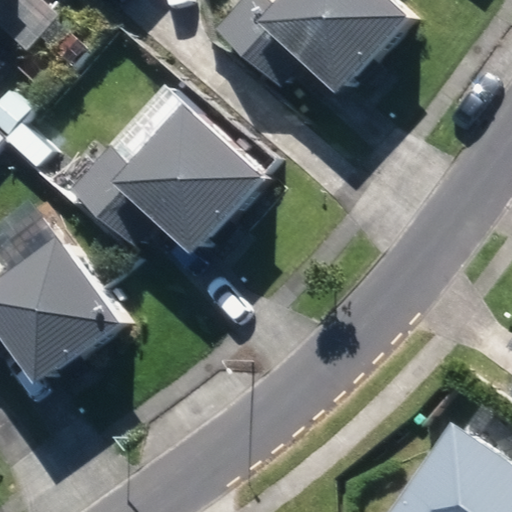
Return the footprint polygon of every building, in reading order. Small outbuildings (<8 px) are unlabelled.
[(0,0),(0,77),(3,74),(0,71),(0,30),(28,0),(0,0)] [(311,75),(354,116),(424,40),(381,0),(312,0),(288,27),(261,1),(225,42),(286,101),(311,75)] [(0,157),(42,112),(23,94),(0,119),(0,157)] [(163,236),(206,277),(278,202),(200,128),(145,186),(118,161),(80,201),(141,259),(163,236)] [(0,368),(16,357),(50,408),(134,349),(73,262),(11,305),(0,290),(0,368)] [(511,511),(511,463),(468,430),(406,511),(511,511)]
